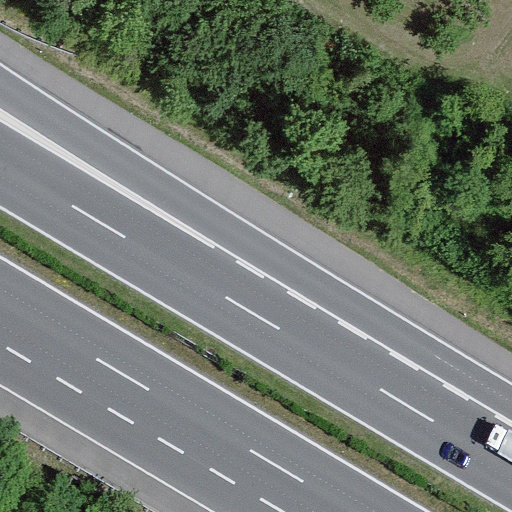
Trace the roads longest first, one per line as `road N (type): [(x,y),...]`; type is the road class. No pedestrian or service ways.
road 1 (motorway): [(511,434),(0,87)]
road 2 (motorway): [(511,465),(0,162)]
road 3 (motorway): [(0,301),(260,457)]
road 4 (motorway): [(0,323),(260,457)]
